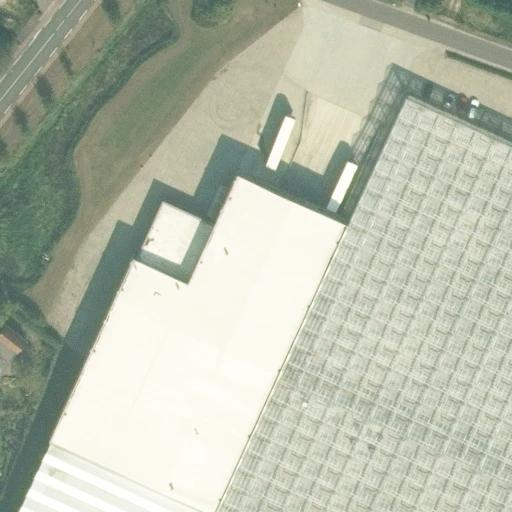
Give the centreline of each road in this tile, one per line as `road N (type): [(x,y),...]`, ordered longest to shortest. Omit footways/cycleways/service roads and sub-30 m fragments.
road 1 (unclassified): [(511,59),(343,0)]
road 2 (primary): [(0,100),(80,0)]
